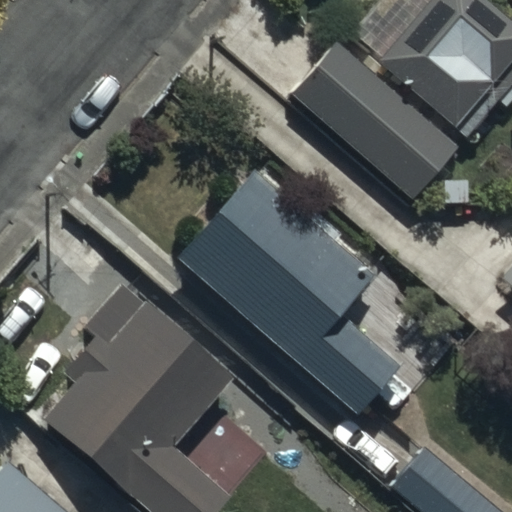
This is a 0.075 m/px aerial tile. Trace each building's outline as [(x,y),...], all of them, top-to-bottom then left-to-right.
[(511,31),(475,0),(429,0),(373,66),(462,142),(511,84),(511,74),(506,70),(511,63),(511,31)] [(453,152),(331,48),(287,99),(408,203),(453,152)] [(174,264),(175,265),(361,418),(398,372),(383,360),(404,334),(358,297),(371,281),(330,248),(337,239),(305,212),(299,220),(246,176),(174,264)] [(511,263),(496,282),(511,295),(511,263)] [(218,511),(227,503),(168,450),(228,384),(141,306),(139,309),(117,289),(77,334),(89,344),(59,377),(71,388),(37,426),(121,501),(124,498),(139,511),(218,511)] [(388,492),(389,494),(411,511),(492,511),(421,452),(388,492)] [(0,511),(56,511),(3,464),(0,467),(0,511)]
